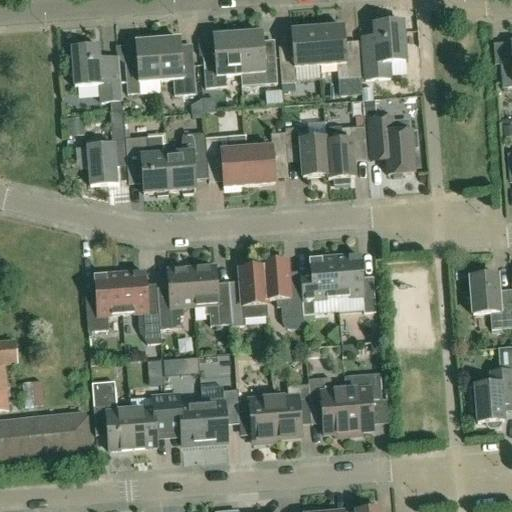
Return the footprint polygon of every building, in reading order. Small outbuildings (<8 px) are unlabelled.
[(362,40),(363,56),(365,83),(390,81),(389,65),(405,64),(401,24),(373,27),(375,39),(362,40)] [(361,80),(359,51),(345,52),(343,29),(317,31),(320,68),(336,67),(338,82),(361,80)] [(320,68),(317,31),(291,33),(293,56),(279,57),(281,86),(295,85),(294,70),(320,68)] [(226,78),(240,77),(237,37),(230,38),(228,33),(215,34),(214,39),(213,39),(215,65),(203,66),(205,91),(227,90),(226,78)] [(261,35),(237,37),(240,77),(255,76),(256,87),(277,86),(275,55),(274,55),(274,56),(275,60),(263,61),(261,35)] [(138,85),(160,84),(157,43),(151,44),(151,40),(148,38),(139,38),(137,41),(137,45),(135,45),(137,71),(126,72),(125,67),(126,67),(125,67),(127,97),(139,96),(138,85)] [(157,43),(160,84),(173,83),(174,99),(196,97),(193,61),(192,61),(192,62),(193,66),(181,67),(179,41),(157,43)] [(501,91),(511,89),(511,43),(510,44),(511,66),(500,67),(501,91)] [(101,106),(122,104),(119,59),(105,60),(106,63),(99,64),(98,48),(71,50),(72,62),(68,62),(69,77),(73,76),(74,90),(100,88),(101,106)] [(375,102),(374,89),(362,90),(363,103),(375,102)] [(125,142),(123,114),(110,115),(112,143),(125,142)] [(385,146),(387,178),(391,178),(393,181),(401,181),(403,177),(414,176),(412,151),(418,150),(417,134),(393,135),(392,121),(368,122),(370,147),(385,146)] [(326,141),(325,141),(329,182),(354,180),(353,157),(367,156),(365,129),(341,131),(342,144),(326,145),(326,141)] [(328,182),(329,182),(325,141),(309,142),(308,130),(285,131),(285,136),(287,158),(301,157),(302,180),(328,178),(328,182)] [(207,168),(205,142),(205,136),(182,138),(180,155),(166,156),(169,195),(181,194),(182,198),(193,197),(194,193),(195,193),(193,165),(206,164),(206,168),(207,168)] [(287,162),(287,158),(285,136),(271,137),(271,149),(246,151),(249,189),(275,187),(273,163),(287,162)] [(249,189),(246,151),(245,139),(205,142),(207,168),(221,167),(223,191),(249,189)] [(168,195),(169,195),(166,156),(153,157),(147,140),(125,142),(127,173),(128,173),(128,169),(141,168),(143,197),(156,196),(157,200),(168,199),(168,195)] [(113,147),(87,149),(90,189),(116,187),(113,147)] [(360,258),(335,260),(338,301),(362,299),(364,316),(375,315),(373,285),(362,286),(360,258)] [(301,292),(303,318),(314,317),(313,303),(338,301),(335,260),(310,262),(310,272),(300,273),(301,292)] [(287,264),(263,266),(266,307),(267,307),(266,303),(276,302),(277,310),(281,310),(282,326),(284,329),(287,332),(292,332),(304,331),(301,292),(289,293),(287,264)] [(244,328),(244,321),(267,319),(266,307),(263,266),(262,266),(262,270),(239,272),(242,301),(230,302),(230,303),(231,327),(232,329),(244,328)] [(191,271),(194,309),(205,308),(206,317),(209,317),(210,329),(231,327),(230,303),(218,304),(215,269),(191,271)] [(158,309),(160,333),(181,331),(180,319),(184,319),(183,310),(194,309),(191,271),(167,273),(170,308),(158,309)] [(160,333),(158,309),(157,302),(146,303),(144,275),(119,277),(122,317),(138,316),(139,333),(147,347),(161,346),(160,333)] [(107,319),(122,317),(119,277),(94,279),(96,306),(86,307),(88,335),(108,333),(107,319)] [(491,332),(511,330),(511,303),(498,305),(496,278),(470,280),(473,317),(490,316),(491,332)] [(2,367),(15,366),(13,343),(0,344),(0,413),(7,413),(2,367)] [(474,388),(474,391),(470,391),(472,414),(476,414),(477,426),(486,425),(487,428),(490,431),(498,430),(501,427),(501,424),(504,424),(503,414),(511,413),(511,372),(491,374),(492,387),(474,388)] [(358,386),(344,387),(348,440),(362,439),(362,435),(373,434),(370,404),(382,403),(380,377),(357,378),(358,386)] [(310,409),(321,408),(323,438),(334,437),(335,441),(348,440),(344,387),(331,388),(330,380),(308,382),(309,401),(310,401),(310,409)] [(273,400),(276,441),(300,439),(298,402),(309,401),(308,382),(308,387),(286,389),(287,399),(273,400)] [(106,409),(106,414),(109,454),(133,452),(130,412),(116,413),(114,385),(104,386),(106,409)] [(104,386),(92,386),(93,410),(106,409),(104,386)] [(223,404),(202,406),(205,447),(227,445),(225,423),(228,420),(238,419),(237,404),(236,393),(223,394),(223,404)] [(182,449),(205,447),(202,406),(179,407),(178,398),(165,399),(167,423),(167,424),(177,424),(180,426),(182,449)] [(130,412),(133,452),(157,451),(155,424),(167,423),(165,399),(129,401),(130,412)] [(264,442),(276,441),(273,400),(249,402),(249,404),(237,404),(238,419),(248,418),(251,421),(253,450),(254,450),(254,446),(265,445),(264,442)] [(86,414),(0,422),(0,459),(90,450),(86,414)]
